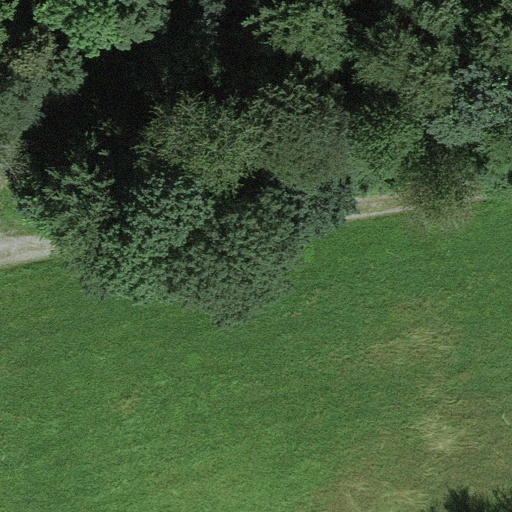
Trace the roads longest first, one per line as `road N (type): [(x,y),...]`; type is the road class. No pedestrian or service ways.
road 1 (track): [(511,186),(0,256)]
road 2 (track): [(156,0),(0,177)]
